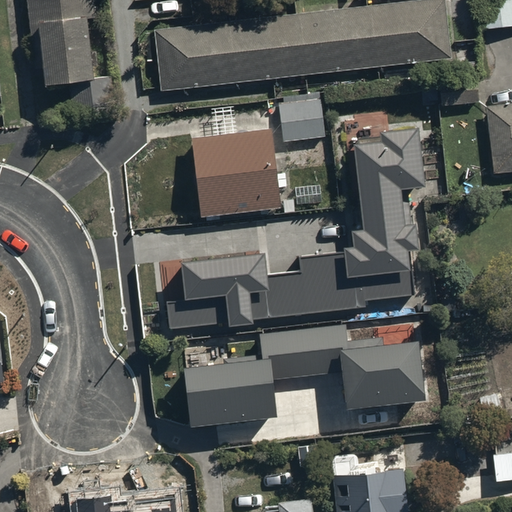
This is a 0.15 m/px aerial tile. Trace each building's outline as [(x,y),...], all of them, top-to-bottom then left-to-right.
[(27,0),(36,69),(43,68),(46,91),(70,88),(72,109),(114,104),(111,77),(91,79),(84,19),(95,17),(92,0),(27,0)] [(511,0),(478,0),(482,30),(511,26),(511,0)] [(439,1),(156,32),(162,94),(445,63),(439,1)] [(473,80),(436,85),(439,109),(476,105),(473,80)] [(319,96),(278,101),(284,145),(324,141),(319,96)] [(511,112),(491,114),(497,175),(511,173),(511,112)] [(168,301),(171,324),(365,302),(364,297),(412,291),(400,184),(420,182),(415,131),(381,135),(382,142),(355,145),(367,245),(301,253),(302,268),(260,273),(258,253),(184,261),(188,299),(168,301)] [(270,132),(191,141),(200,223),(280,213),(270,132)] [(320,186),(294,188),(296,208),(322,205),(320,186)] [(254,351),(180,360),(189,431),(279,420),(275,384),(340,376),(345,418),(433,407),(424,336),(390,340),(390,334),(350,338),(348,325),(252,337),(254,351)] [(0,383),(4,383),(3,378),(9,377),(7,366),(3,366),(0,339),(0,383)] [(354,449),(328,451),(334,511),(406,511),(402,464),(356,469),(354,449)] [(511,458),(494,460),(497,483),(511,481),(511,458)] [(174,488),(76,499),(76,511),(180,511),(178,496),(174,488)] [(310,511),(310,501),(264,507),(264,511),(310,511)]
